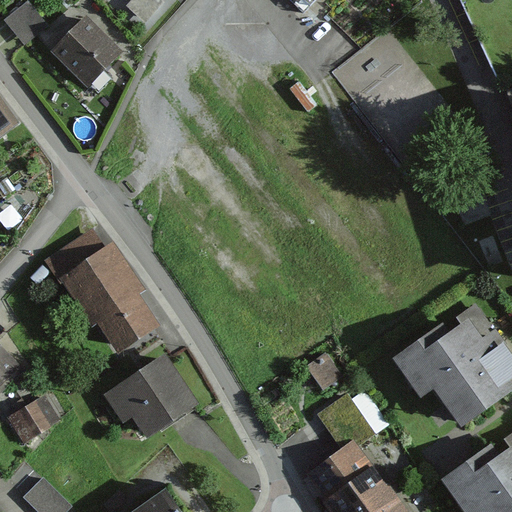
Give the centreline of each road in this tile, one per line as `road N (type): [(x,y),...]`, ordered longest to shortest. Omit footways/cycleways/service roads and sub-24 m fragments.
road 1 (residential): [(83,176),(204,342),(278,473),(283,506)]
road 2 (residential): [(0,64),(83,176)]
road 3 (residential): [(0,281),(83,176)]
